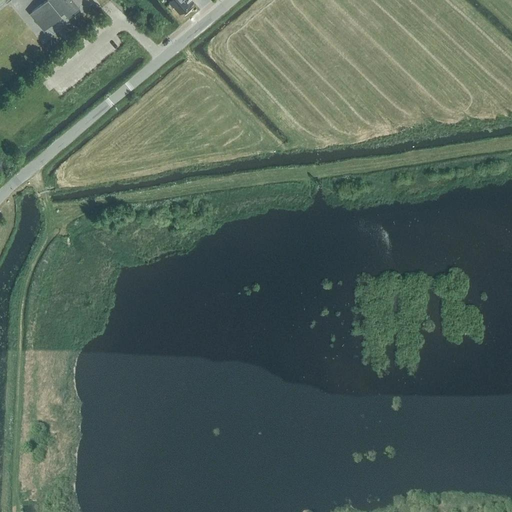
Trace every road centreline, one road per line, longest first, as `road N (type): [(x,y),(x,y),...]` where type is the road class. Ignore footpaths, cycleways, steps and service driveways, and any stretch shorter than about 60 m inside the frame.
road 1 (track): [(511,142),(101,201),(54,216)]
road 2 (tertiary): [(0,199),(230,0)]
road 3 (track): [(54,216),(21,319),(16,511)]
